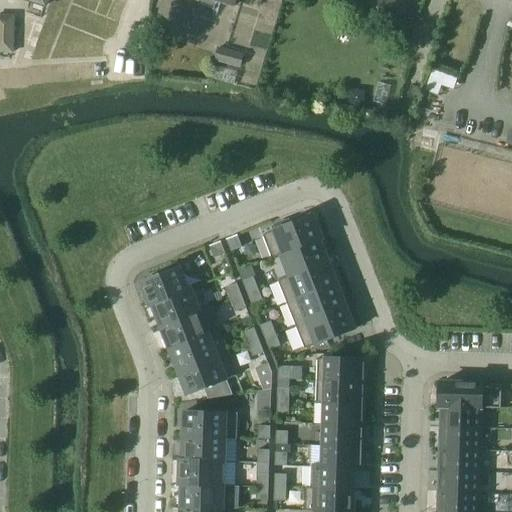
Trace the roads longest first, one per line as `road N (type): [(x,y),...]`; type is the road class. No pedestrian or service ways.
road 1 (residential): [(413,362),(387,336),(336,204),(308,188),(124,261),(113,284),(148,377),(143,511)]
road 2 (residential): [(408,511),(413,362)]
